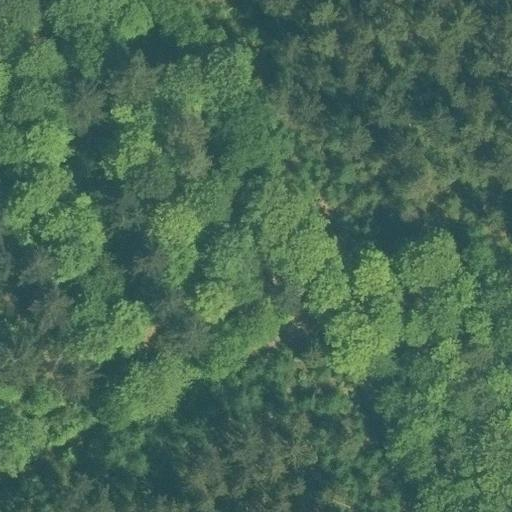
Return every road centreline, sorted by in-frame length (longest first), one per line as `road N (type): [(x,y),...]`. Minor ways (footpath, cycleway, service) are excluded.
road 1 (track): [(426,511),(324,318),(86,0)]
road 2 (track): [(324,318),(0,476)]
